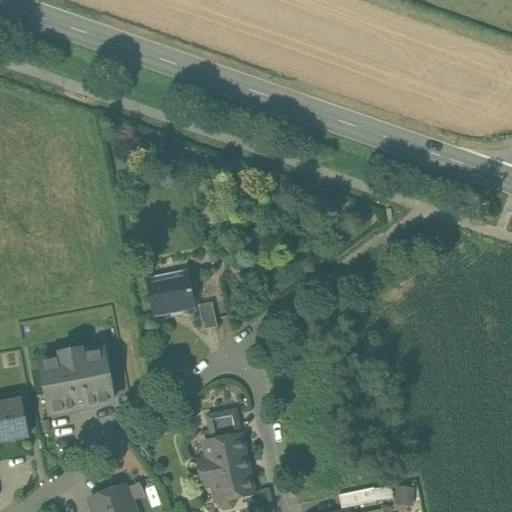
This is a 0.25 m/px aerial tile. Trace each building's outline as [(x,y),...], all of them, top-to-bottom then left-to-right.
[(189,271),(147,280),(154,316),(196,307),(189,271)] [(213,302),(199,305),(204,329),(218,326),(213,302)] [(83,348),(58,353),(60,359),(40,362),(50,413),(113,401),(103,350),(84,354),(83,348)] [(20,400),(0,403),(0,442),(27,437),(29,437),(21,399),(20,399),(20,400)] [(235,411),(208,417),(213,441),(240,435),(235,411)] [(213,441),(205,442),(208,460),(199,462),(204,485),(213,483),(217,502),(219,506),(224,509),(232,507),(235,503),(235,499),(235,497),(253,494),(240,435),(213,441)] [(133,511),(124,487),(91,499),(95,511),(133,511)] [(374,488),(339,495),(342,509),(377,501),(374,488)]
